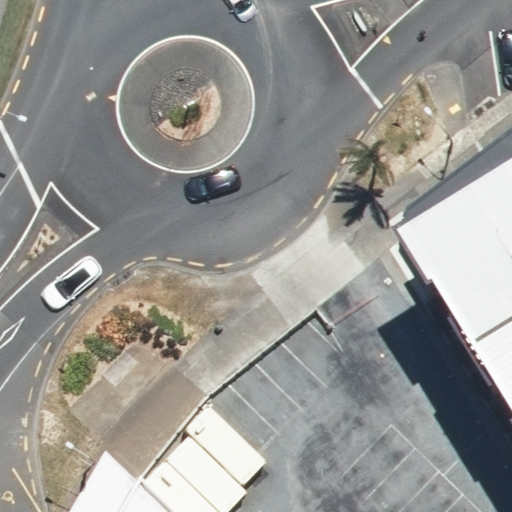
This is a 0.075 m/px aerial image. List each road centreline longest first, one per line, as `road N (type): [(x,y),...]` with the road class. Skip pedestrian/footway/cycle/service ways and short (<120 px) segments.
road 1 (secondary): [(299,79),(301,125),(291,161),(250,213),(192,237),(130,232),(76,197)]
road 2 (secondary): [(76,197),(47,146),(44,83),(60,41),(104,0)]
road 3 (secondary): [(405,0),(299,79)]
road 4 (secondary): [(76,197),(0,294)]
